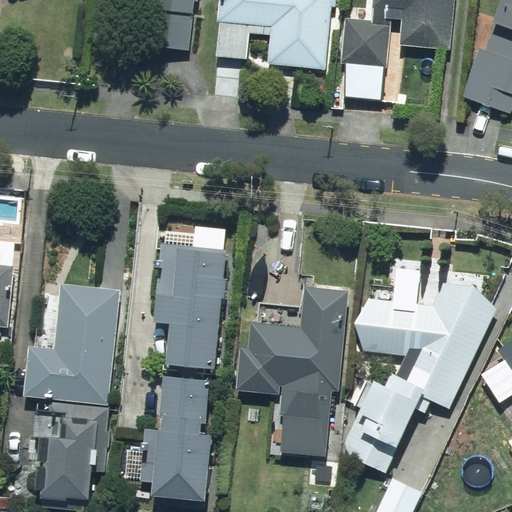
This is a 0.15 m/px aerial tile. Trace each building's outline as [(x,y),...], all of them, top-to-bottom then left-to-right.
[(147,0),(147,15),(153,15),(151,49),(191,51),(193,4),(200,4),(200,0),(147,0)] [(218,0),(215,61),(248,62),(249,36),(268,36),(267,68),(327,71),(330,10),(334,10),(334,0),(218,0)] [(454,0),(373,0),(372,21),(343,19),(341,66),(345,66),(343,99),(384,101),(388,22),(401,23),(400,48),(452,51),(454,0)] [(511,0),(496,0),(461,101),(509,119),(511,111),(511,0)] [(229,278),(223,278),(225,255),(174,251),(165,370),(216,374),(221,301),(227,301),(229,278)] [(13,266),(0,265),(0,328),(10,329),(13,266)] [(447,411),(495,308),(447,279),(433,306),(367,302),(353,324),(363,354),(408,360),(398,381),(385,375),(379,388),(366,382),(353,409),(358,411),(338,455),(385,477),(416,409),(430,415),(434,406),(447,411)] [(109,406),(115,291),(55,288),(51,351),(25,350),(23,402),(47,403),(109,406)] [(338,395),(345,295),(303,292),(301,331),(246,327),(244,351),(239,350),(236,390),(279,393),(274,453),(327,457),(331,394),(338,395)] [(511,345),(497,354),(511,377),(511,345)] [(211,383),(160,381),(157,418),(160,418),(160,428),(159,428),(158,428),(157,428),(156,428),(155,428),(154,428),(153,429),(152,429),(151,429),(151,430),(150,430),(149,431),(148,432),(147,432),(147,433),(146,433),(146,434),(145,435),(144,436),(144,437),(143,438),(143,439),(143,440),(143,441),(142,442),(142,443),(142,444),(142,445),(142,446),(142,447),(141,485),(151,485),(150,500),(209,502),(212,436),(209,436),(211,383)] [(109,406),(47,403),(46,441),(45,441),(44,441),(43,442),(42,442),(41,443),(40,444),(39,444),(39,445),(38,446),(37,447),(37,448),(36,449),(36,450),(36,451),(36,452),(36,453),(36,454),(36,455),(36,456),(36,457),(37,458),(37,459),(37,460),(38,460),(38,461),(39,462),(40,462),(40,463),(41,464),(42,464),(43,465),(44,465),(43,471),(42,471),(41,471),(40,471),(39,471),(38,472),(37,472),(36,473),(35,473),(35,474),(34,475),(33,476),(32,477),(32,478),(31,479),(31,480),(31,481),(31,482),(31,483),(31,484),(31,485),(31,486),(32,487),(32,488),(33,489),(33,490),(34,491),(35,491),(35,492),(36,493),(37,493),(38,494),(39,494),(40,494),(41,494),(41,501),(91,503),(92,471),(106,472),(109,406)]
